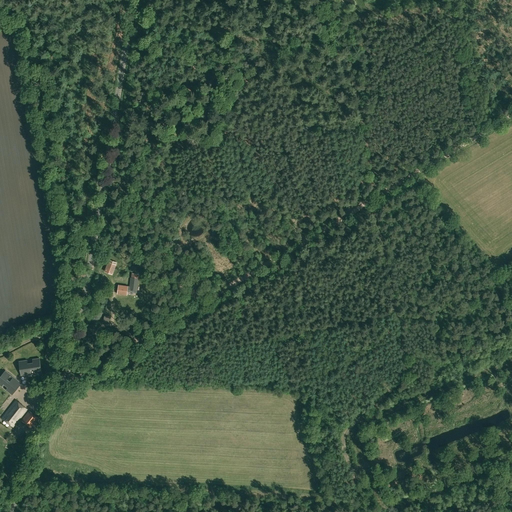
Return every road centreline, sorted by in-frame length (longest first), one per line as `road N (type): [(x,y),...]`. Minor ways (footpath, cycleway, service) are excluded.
road 1 (tertiary): [(61,385),(132,0)]
road 2 (track): [(375,197),(61,385)]
road 3 (track): [(511,115),(375,197)]
road 4 (tertiary): [(10,511),(61,385)]
